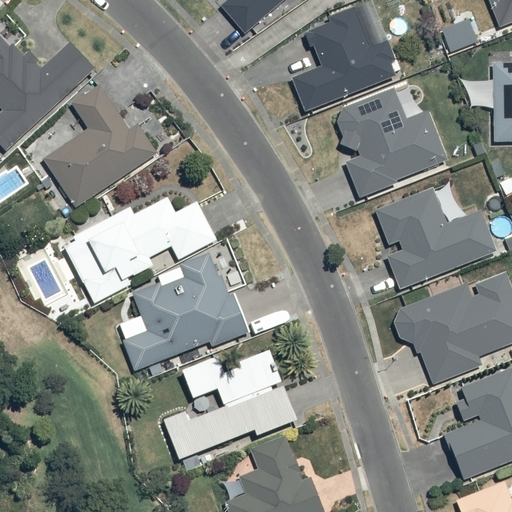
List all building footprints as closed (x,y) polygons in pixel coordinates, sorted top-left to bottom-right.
[(228,0),(224,4),(243,29),(280,0),(228,0)] [(330,12),(335,22),(312,32),(312,34),(326,67),(296,80),(308,110),(399,72),(387,43),(393,40),(376,0),(374,0),(370,2),(371,7),(357,13),(352,2),(330,12)] [(511,0),(491,0),(501,24),(511,19),(511,0)] [(444,27),(445,29),(452,50),(482,40),(473,16),(444,27)] [(0,101),(7,110),(0,116),(0,139),(5,145),(97,68),(74,41),(45,65),(44,57),(28,59),(27,50),(15,51),(2,35),(0,36),(0,101)] [(511,60),(497,60),(498,142),(511,141),(511,60)] [(48,158),(80,204),(161,150),(142,123),(133,129),(122,111),(124,110),(107,84),(77,103),(93,128),(48,158)] [(350,159),(363,196),(453,161),(432,108),(418,114),(407,84),(339,111),(348,133),(344,144),(362,150),(363,154),(350,159)] [(503,251),(500,242),(511,237),(511,227),(507,214),(491,220),(486,207),(451,221),(438,188),(381,210),(394,243),(404,239),(408,249),(392,255),(405,289),(503,251)] [(68,244),(97,302),(225,238),(204,197),(182,209),(174,193),(139,211),(135,204),(110,218),(105,209),(71,226),(78,239),(68,244)] [(126,341),(138,371),(215,340),(218,347),(257,332),(240,288),(231,292),(216,253),(184,266),(187,274),(137,294),(152,331),(126,341)] [(425,352),(437,382),(481,365),(477,355),(511,342),(511,280),(509,272),(479,284),(482,292),(476,294),(471,282),(393,311),(406,345),(417,341),(421,353),(425,352)] [(168,418),(183,458),(261,429),(263,436),(304,421),(276,347),(244,359),(246,364),(231,369),(225,352),(187,367),(199,399),(226,389),(231,403),(192,417),(189,410),(168,418)] [(453,433),(470,476),(511,459),(511,365),(465,384),(473,403),(462,407),(469,426),(453,433)] [(241,475),(243,479),(229,485),(234,500),(229,502),(233,511),(326,511),(329,511),(315,474),(306,478),(295,448),(253,448),(261,467),(241,475)] [(461,497),(466,511),(511,511),(511,477),(461,497)]
